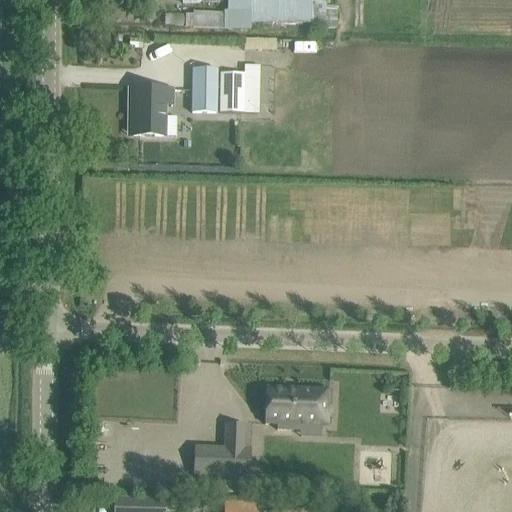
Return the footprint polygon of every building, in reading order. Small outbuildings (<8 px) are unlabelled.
[(224,13),(224,15),(185,15),(185,31),(251,31),(251,24),(310,24),(310,0),(227,0),(227,12),(224,12),(224,13)] [(216,70),(192,70),(191,114),(215,114),(257,115),(257,66),(244,66),(244,74),(218,73),(218,70),(216,70)] [(129,91),(128,109),(133,109),(133,136),(175,137),(176,118),(164,118),(165,107),(172,107),(172,92),(149,91),(129,91)] [(299,423),(327,425),(328,391),(265,389),(264,425),(276,425),(276,430),(299,431),(299,423)] [(192,476),(197,476),(197,484),(244,485),(244,478),(249,478),(250,451),(194,448),(192,476)] [(163,511),(163,501),(114,501),(113,511),(163,511)] [(256,511),(256,503),(229,504),(229,511),(256,511)]
